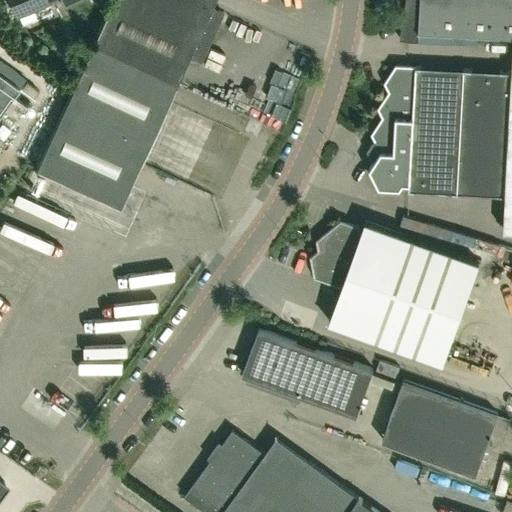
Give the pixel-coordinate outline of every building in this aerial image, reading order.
[(9,0),(16,14),(48,0),(60,0),(63,6),(77,0),(9,0)] [(112,0),(46,146),(36,168),(119,206),(187,57),(200,63),(222,13),(210,7),(212,0),(112,0)] [(511,0),(404,0),(400,41),(425,43),(426,34),(511,38),(511,71),(396,65),(385,81),(390,91),(379,108),(383,116),(373,134),(377,142),(375,146),(371,150),(376,158),(370,168),(378,186),(400,188),(403,182),(409,183),(409,191),(506,195),(504,229),(511,229),(511,0)] [(0,143),(2,140),(0,138),(0,113),(19,88),(17,87),(24,77),(0,60),(0,143)] [(19,90),(32,99),(38,90),(26,81),(19,90)] [(332,319),(407,347),(443,360),(478,266),(441,252),(366,225),(363,233),(360,232),(360,228),(339,220),(324,233),(326,243),(311,257),(315,276),(344,286),(332,319)] [(141,345),(155,324),(127,305),(113,326),(141,345)] [(242,374),(247,376),(245,382),(269,391),(272,385),(356,415),(373,369),(259,328),(242,374)] [(497,413),(403,380),(382,439),(476,474),(497,413)] [(347,511),(359,497),(277,436),(265,453),(246,439),(248,437),(232,426),(221,442),(223,443),(206,466),(204,464),(181,496),(197,507),(198,505),(207,511),(347,511)]
